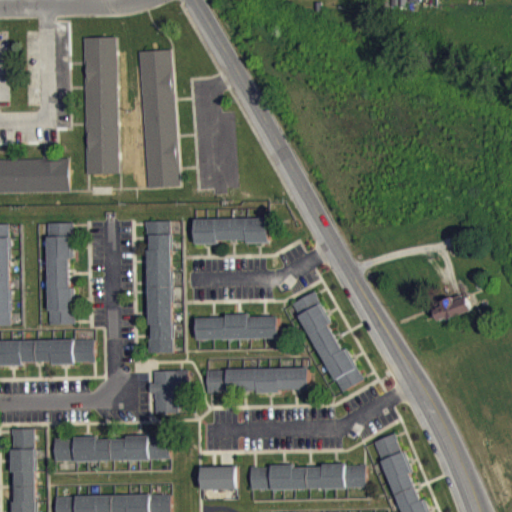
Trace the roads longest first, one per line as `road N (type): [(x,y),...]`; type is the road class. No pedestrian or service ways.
road 1 (tertiary): [(197,0),(437,418),(476,511)]
road 2 (residential): [(205,429),(340,425),(415,381)]
road 3 (residential): [(110,218),(115,398)]
road 4 (residential): [(334,244),(280,275),(191,277)]
